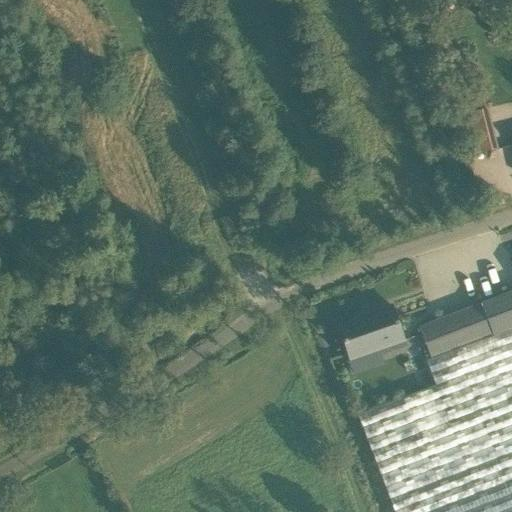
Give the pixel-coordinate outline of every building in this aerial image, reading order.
[(441,2),(436,11),(439,12),(437,16),(447,20),(455,4),(446,0),(445,0),(444,4),(441,2)] [(424,36),(439,70),(450,65),(434,31),(424,36)] [(494,149),(485,110),(482,99),(459,104),(471,155),(494,149)] [(511,511),(511,291),(418,328),(429,362),(426,363),(435,385),(357,414),(394,511),(511,511)] [(364,317),(337,326),(349,357),(403,339),(391,305),(363,315),(364,317)]
